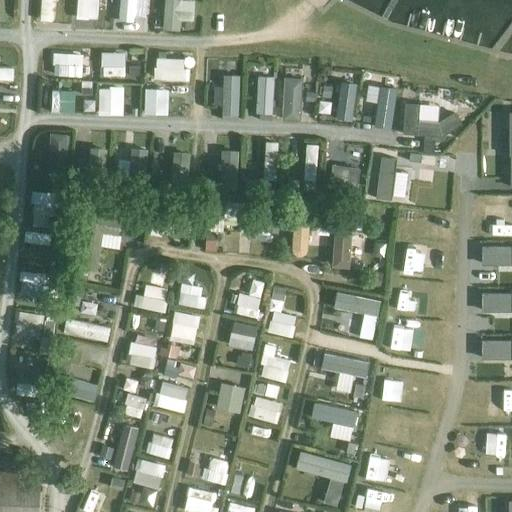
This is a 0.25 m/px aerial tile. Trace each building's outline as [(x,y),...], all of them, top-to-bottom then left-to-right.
[(54,20),(54,0),(40,0),(40,20),(54,20)] [(76,0),(76,18),(98,18),(98,0),(76,0)] [(146,0),(119,0),(119,17),(146,18),(146,0)] [(194,20),(194,0),(163,0),(163,28),(182,29),(182,20),(194,20)] [(100,76),(126,77),(127,51),(101,50),(100,76)] [(50,52),(49,74),(85,75),(85,53),(50,52)] [(187,80),(188,57),(155,56),(155,79),(187,80)] [(0,65),(0,79),(15,80),(15,66),(0,65)] [(222,117),(240,118),(241,73),(224,73),(222,117)] [(257,74),(258,113),(275,113),(274,74),(257,74)] [(302,119),(303,75),(284,75),(283,118),(302,119)] [(340,80),(337,118),(353,119),(357,82),(340,80)] [(122,113),(122,88),(99,88),(98,113),(122,113)] [(52,89),(51,111),(75,111),(75,89),(52,89)] [(183,94),(158,90),(154,116),(179,119),(183,94)] [(404,101),(403,135),(445,137),(445,126),(459,127),(459,113),(422,111),(422,102),(404,101)] [(373,111),(356,110),(356,124),(391,125),(392,104),(373,104),(373,111)] [(264,179),(276,179),(277,140),(265,140),(264,179)] [(316,179),(317,143),(306,143),(305,179),(316,179)] [(222,148),(221,184),(239,184),(240,149),(222,148)] [(370,151),(365,179),(376,181),(381,153),(370,151)] [(188,173),(189,154),(175,153),(174,172),(188,173)] [(244,226),(243,201),(213,202),(214,227),(244,226)] [(423,233),(426,212),(406,209),(402,230),(423,233)] [(124,238),(125,222),(89,216),(81,271),(98,273),(101,248),(107,249),(109,236),(124,238)] [(292,252),(309,253),(310,219),(293,218),(292,252)] [(331,266),(350,268),(355,225),(336,223),(331,266)] [(511,245),(482,246),(482,265),(511,264),(511,245)] [(420,274),(420,247),(400,246),(399,274),(420,274)] [(135,292),(133,306),(166,311),(170,287),(164,286),(168,264),(152,262),(147,294),(135,292)] [(42,295),(42,271),(21,270),(20,295),(42,295)] [(261,298),(265,280),(252,277),(248,295),(261,298)] [(206,306),(210,284),(182,279),(177,300),(206,306)] [(266,330),(293,337),(298,315),(281,311),(287,288),(276,286),(266,330)] [(417,312),(418,290),(394,289),(393,311),(417,312)] [(337,290),(331,318),(374,327),(380,299),(337,290)] [(511,292),(482,293),(482,312),(511,311),(511,292)] [(236,315),(258,317),(260,298),(239,296),(236,315)] [(83,298),(80,312),(96,315),(99,301),(83,298)] [(168,338),(194,344),(201,314),(175,308),(168,338)] [(40,337),(43,313),(17,309),(13,333),(40,337)] [(67,316),(63,331),(107,342),(111,327),(67,316)] [(253,349),(258,325),(233,320),(228,344),(253,349)] [(415,351),(416,328),(391,326),(389,349),(415,351)] [(127,362),(152,366),(156,341),(130,338),(127,362)] [(511,339),(481,340),(481,359),(511,358),(511,339)] [(275,354),(277,345),(267,342),(258,375),(285,382),(291,358),(275,354)] [(18,368),(17,394),(41,395),(42,369),(18,368)] [(69,394),(96,400),(100,384),(73,377),(69,394)] [(381,399),(400,402),(403,380),(384,377),(381,399)] [(183,410),(188,386),(162,380),(157,404),(183,410)] [(258,380),(248,415),(276,423),(282,401),(276,400),(280,386),(258,380)] [(221,381),(216,407),(240,412),(245,385),(221,381)] [(128,391),(122,412),(141,417),(147,397),(128,391)] [(373,436),(392,438),(394,419),(374,417),(373,436)] [(129,471),(140,426),(123,422),(113,467),(129,471)] [(318,422),(315,444),(338,447),(341,425),(318,422)] [(153,431),(147,451),(168,458),(174,437),(153,431)] [(186,475),(225,482),(230,451),(208,447),(205,463),(189,460),(186,475)] [(345,505),(353,460),(299,450),(295,468),(330,474),(325,501),(345,505)] [(362,472),(383,478),(389,457),(368,452),(362,472)] [(157,489),(163,462),(139,457),(133,484),(157,489)] [(0,470),(0,511),(38,511),(39,471),(0,470)] [(108,476),(99,511),(115,511),(124,480),(108,476)] [(187,511),(200,511),(201,509),(218,511),(220,489),(189,487),(187,511)] [(355,493),(352,511),(384,511),(387,498),(355,493)] [(226,511),(245,511),(247,507),(230,502),(226,511)]
